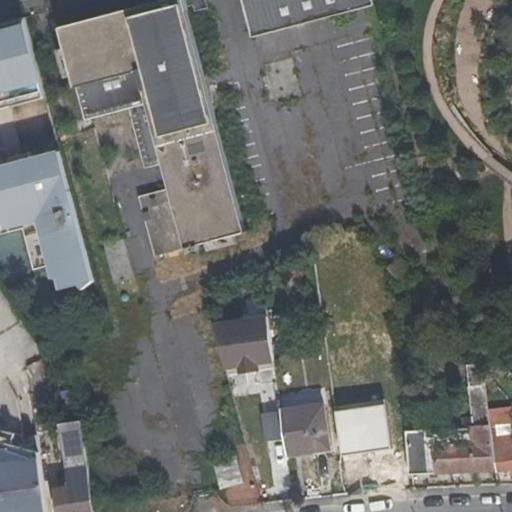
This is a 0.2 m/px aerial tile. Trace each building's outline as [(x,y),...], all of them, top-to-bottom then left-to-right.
[(189,0),(187,1),(187,0),(172,0),(62,29),(86,121),(129,111),(145,170),(165,165),(172,189),(140,198),(156,257),(185,250),(186,256),(206,250),(205,244),(249,233),(189,10),(196,8),(197,13),(209,10),(205,0),(189,0)] [(242,0),(253,38),(375,7),(373,0),(242,0)] [(47,96),(29,26),(27,17),(24,17),(27,24),(0,30),(0,83),(7,82),(14,105),(47,96)] [(63,294),(98,286),(62,150),(20,160),(20,161),(5,164),(5,163),(0,164),(0,238),(25,232),(34,274),(52,270),(56,283),(61,283),(63,294)] [(383,242),(366,225),(348,233),(352,259),(357,257),(358,257),(365,254),(363,251),(383,242)] [(318,245),(327,269),(352,259),(348,233),(318,245)] [(115,285),(136,280),(125,239),(105,245),(115,285)] [(386,272),(403,288),(416,277),(399,259),(386,272)] [(297,328),(295,314),(269,318),(272,332),(297,328)] [(226,370),(275,362),(272,332),(269,318),(214,326),(226,370)] [(19,354),(28,368),(46,357),(37,343),(19,354)] [(45,373),(74,361),(72,348),(46,357),(28,368),(35,419),(51,417),(45,373)] [(473,417),(462,419),(462,430),(491,427),(482,364),(467,367),(473,417)] [(325,406),(282,412),(289,456),(330,450),(325,406)] [(56,489),(59,511),(94,511),(83,420),(61,424),(69,486),(56,489)] [(470,472),(497,471),(495,456),(493,436),(491,427),(462,430),(431,431),(438,473),(453,473),(461,472),(470,472)] [(431,431),(408,432),(414,475),(438,473),(431,431)] [(392,476),(410,476),(408,432),(390,433),(392,476)] [(511,433),(493,436),(495,456),(511,453),(511,433)] [(0,511),(48,511),(38,436),(0,441),(0,511)] [(511,453),(495,456),(497,471),(511,469),(511,453)] [(221,489),(245,483),(238,458),(214,464),(221,489)]
